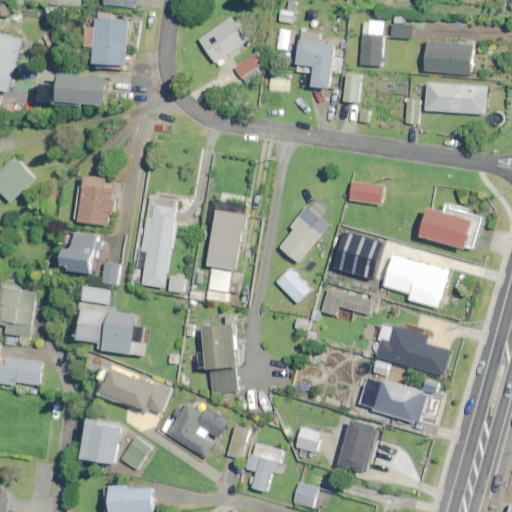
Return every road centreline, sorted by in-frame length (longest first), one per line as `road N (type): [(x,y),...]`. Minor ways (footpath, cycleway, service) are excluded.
road 1 (residential): [(173,0),(169,76),(198,115),(511,168)]
road 2 (unknown): [(282,133),(240,385)]
road 3 (unknown): [(178,97),(143,136),(118,277)]
road 4 (primary): [(511,337),(463,511)]
